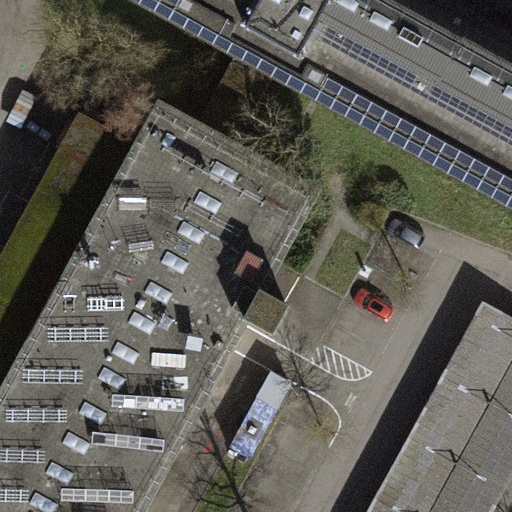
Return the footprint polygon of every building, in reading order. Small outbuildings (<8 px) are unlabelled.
[(511,0),(127,0),(231,55),(271,76),(511,205),(511,0)] [(190,129),(230,151),(239,134),(271,76),(231,55),(190,129)] [(0,511),(139,511),(245,315),(276,332),(289,308),(259,291),(311,194),(230,151),(190,129),(162,114),(141,152),(80,119),(62,152),(123,185),(47,326),(0,300),(0,511)] [(373,511),(486,511),(511,466),(511,315),(487,302),(373,511)] [(292,386),(270,375),(230,451),(252,462),(292,386)]
